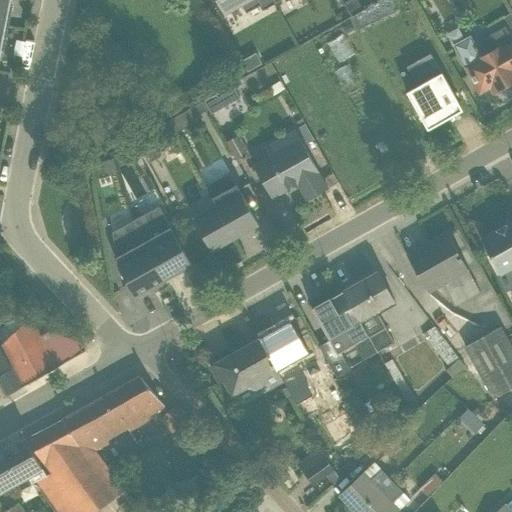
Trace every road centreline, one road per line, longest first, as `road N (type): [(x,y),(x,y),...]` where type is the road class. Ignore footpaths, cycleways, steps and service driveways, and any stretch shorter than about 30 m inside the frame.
road 1 (unclassified): [(139,346),(511,142)]
road 2 (residential): [(128,351),(22,241),(61,0)]
road 3 (unclassified): [(292,511),(139,346)]
road 4 (unclassified): [(0,422),(128,351)]
